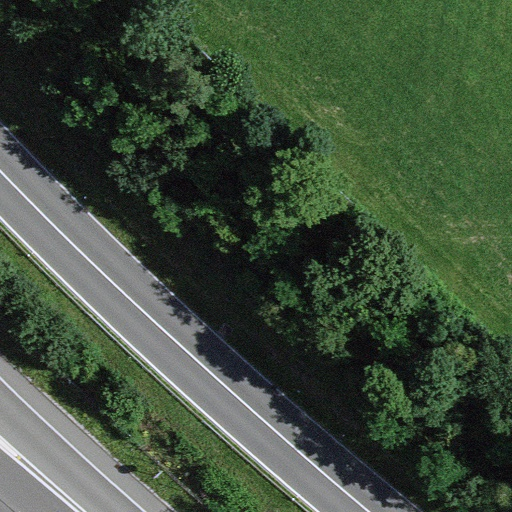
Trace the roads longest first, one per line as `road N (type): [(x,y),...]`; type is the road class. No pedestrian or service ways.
road 1 (primary): [(379,511),(196,366),(0,173)]
road 2 (motorway): [(117,511),(0,400)]
